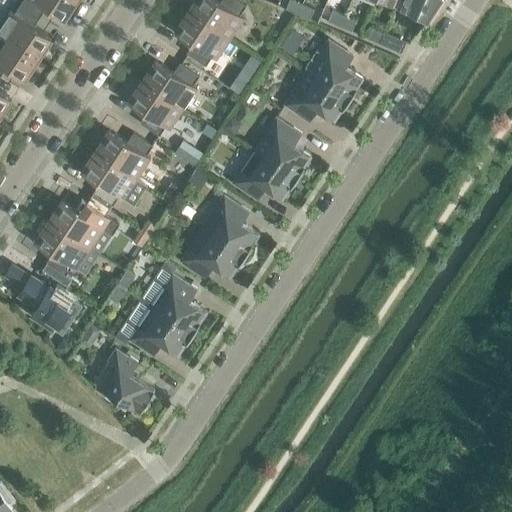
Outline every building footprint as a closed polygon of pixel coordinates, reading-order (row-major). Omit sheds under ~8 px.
[(76,0),(22,0),(21,2),(40,15),(46,6),(64,18),(76,0)] [(195,0),(189,10),(230,37),(244,17),(240,14),(246,5),(239,0),(220,0),(220,1),(219,0),(195,0)] [(289,0),(286,8),(298,13),(302,3),(296,0),(289,0)] [(397,0),(397,3),(427,16),(437,0),(397,0)] [(34,24),(40,15),(21,2),(14,12),(10,9),(0,24),(0,31),(38,57),(52,36),(34,24)] [(298,13),(310,18),(314,8),(302,3),(298,13)] [(328,20),(340,25),(344,14),(332,9),(328,20)] [(216,58),(230,37),(189,10),(175,30),(193,42),(186,51),(206,64),(212,55),(216,58)] [(352,30),(356,20),(344,14),(340,25),(352,30)] [(367,37),(379,42),(384,32),(372,27),(367,37)] [(0,75),(6,66),(24,78),(38,57),(0,31),(0,33),(2,34),(0,37),(0,75)] [(384,31),(384,32),(379,42),(401,52),(406,40),(384,31)] [(329,38),(307,71),(349,99),(363,77),(346,65),(354,54),(329,38)] [(142,80),(184,107),(197,86),(193,84),(200,74),(180,61),(174,71),(156,59),(142,80)] [(334,120),(349,99),(307,71),(285,103),(310,120),(317,109),(334,120)] [(0,88),(0,75),(0,113),(12,96),(0,88)] [(242,93),(249,83),(238,76),(231,86),(242,93)] [(170,128),(184,107),(142,80),(128,100),(146,112),(140,121),(159,134),(166,125),(170,128)] [(229,116),(222,126),(233,133),(240,123),(229,116)] [(255,148),(297,176),(311,155),(294,143),(302,132),(277,116),(255,148)] [(95,149),(137,177),(151,156),(147,154),(153,144),(133,131),(127,141),(109,129),(95,149)] [(192,148),(185,159),(196,165),(202,155),(192,148)] [(282,198),(297,176),(255,148),(254,149),(262,155),(249,174),(241,169),(233,181),(258,198),(265,187),(282,198)] [(113,204),(119,195),(133,205),(147,184),(137,177),(95,149),(82,170),(99,182),(93,191),(113,204)] [(195,166),(188,178),(200,185),(207,173),(195,166)] [(174,182),(165,196),(172,201),(181,187),(174,182)] [(203,226),(245,255),(259,233),(242,221),(249,210),(225,194),(203,226)] [(63,198),(49,219),(90,247),(103,227),(113,233),(119,223),(87,201),(80,210),(63,198)] [(76,268),(90,247),(49,219),(35,240),(40,243),(53,252),(46,261),(52,265),(66,274),(72,265),(76,268)] [(142,231),(149,236),(156,225),(148,220),(142,231)] [(230,276),(245,255),(203,226),(181,259),(206,276),(213,265),(230,276)] [(142,246),(149,236),(142,231),(135,241),(142,246)] [(32,276),(15,264),(7,276),(25,287),(20,295),(38,307),(33,314),(53,327),(73,297),(53,284),(52,286),(34,274),(32,276)] [(48,272),(65,284),(65,283),(70,277),(66,274),(52,265),(48,272)] [(125,287),(133,275),(126,270),(118,282),(125,287)] [(150,304),(193,332),(207,311),(190,299),(197,288),(172,271),(150,304)] [(118,283),(109,296),(116,300),(125,288),(118,283)] [(178,354),(193,332),(150,304),(128,337),(153,354),(161,343),(178,354)] [(100,327),(91,321),(79,340),(87,345),(100,327)] [(55,348),(65,355),(72,345),(61,338),(55,348)] [(141,410),(154,390),(155,389),(130,373),(138,361),(116,347),(94,381),(109,391),(106,395),(125,408),(128,404),(140,411),(141,410)] [(0,511),(13,511),(8,503),(12,500),(0,481),(0,511)]
